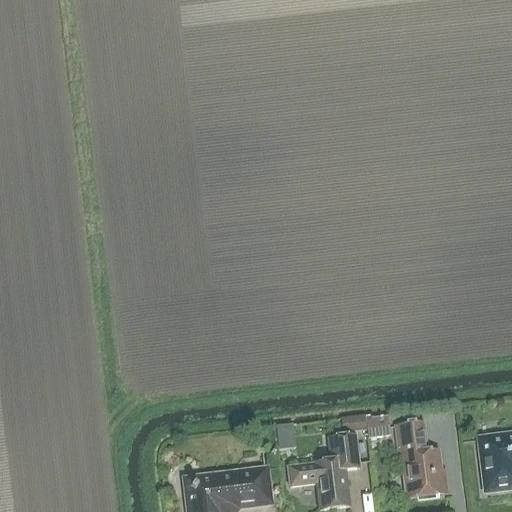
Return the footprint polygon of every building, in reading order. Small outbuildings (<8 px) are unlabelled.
[(365,417),(340,420),(342,436),(367,433),(366,422),(365,417)] [(368,442),(390,439),(387,419),(366,422),(367,433),(368,442)] [(423,425),(395,428),(399,459),(403,459),(408,500),(447,495),(445,472),(441,473),(438,453),(426,454),(423,425)] [(481,447),(478,448),(479,457),(482,457),(485,477),(481,478),(483,487),(486,487),(486,492),(511,489),(511,437),(480,442),(481,447)] [(345,472),(360,470),(356,438),(328,441),(330,464),(287,469),(290,491),(316,487),(319,511),(320,511),(350,509),(345,472)] [(234,511),(237,509),(269,505),(265,473),(202,481),(196,487),(195,487),(192,491),(193,492),(188,499),(189,511),(234,511)]
